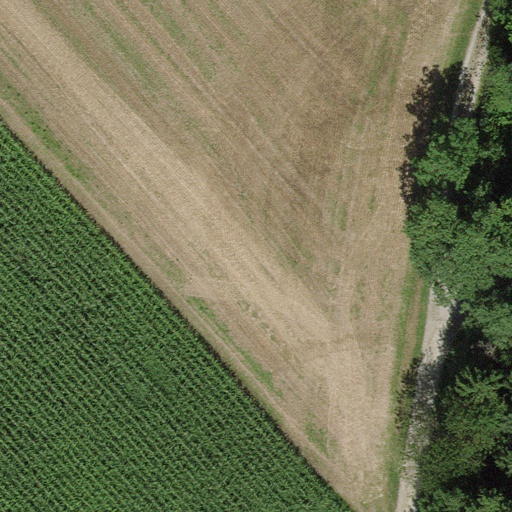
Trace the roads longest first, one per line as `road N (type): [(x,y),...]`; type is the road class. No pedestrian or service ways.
road 1 (track): [(511,261),(445,262),(405,511)]
road 2 (track): [(502,0),(445,262)]
